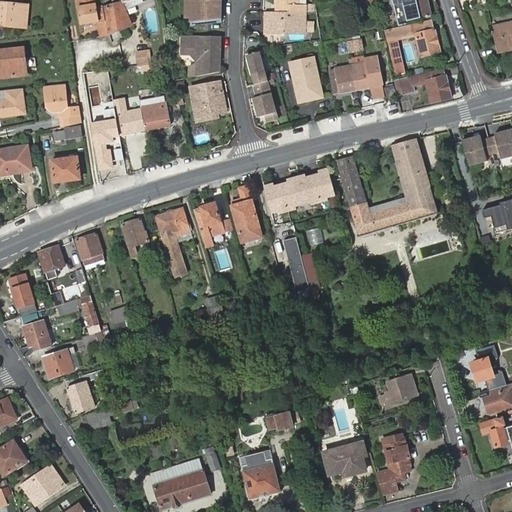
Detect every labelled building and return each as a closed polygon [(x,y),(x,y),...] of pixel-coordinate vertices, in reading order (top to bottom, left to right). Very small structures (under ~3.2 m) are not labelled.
[(101,37),(107,35),(103,6),(97,7),(96,0),(77,0),(82,25),(98,22),(101,37)] [(133,24),(126,9),(124,2),(128,0),(112,0),(113,2),(103,6),(107,35),(133,24)] [(128,0),(124,2),(126,9),(141,2),(139,0),(128,0)] [(221,0),(191,0),(191,16),(191,25),(221,21),(221,0)] [(276,0),(276,11),(304,12),(306,12),(306,4),(298,4),(298,0),(276,0)] [(392,0),(398,26),(401,25),(412,23),(411,20),(431,15),(427,0),(392,0)] [(0,20),(6,21),(6,26),(25,28),(27,6),(0,3),(0,20)] [(276,11),(266,11),(265,27),(265,33),(285,33),(285,30),(304,30),(304,12),(276,11)] [(440,51),(432,18),(412,23),(401,25),(398,26),(385,29),(392,58),(399,57),(395,39),(415,34),(420,56),(440,51)] [(511,21),(492,27),(498,52),(511,48),(511,21)] [(221,36),(181,35),(180,55),(190,55),(196,62),(196,77),(221,72),(221,36)] [(362,38),(349,40),(351,52),(364,50),(362,38)] [(349,40),(336,43),(338,55),(350,53),(351,52),(349,40)] [(0,51),(0,78),(27,75),(23,48),(0,51)] [(137,52),(139,63),(151,62),(150,49),(137,52)] [(260,51),(247,54),(255,84),(268,80),(260,51)] [(383,85),(377,55),(365,57),(365,62),(353,64),(351,65),(357,90),(371,87),(383,85)] [(352,58),(353,64),(365,62),(365,57),(364,55),(352,58)] [(290,62),(298,97),(311,94),(312,99),(323,97),(313,57),(290,62)] [(351,65),(329,69),(335,94),(357,90),(351,65)] [(413,77),(412,75),(394,80),(398,96),(416,91),(415,85),(428,82),(433,102),(452,98),(444,69),(413,77)] [(255,84),(253,84),(257,97),(253,98),(259,119),(265,117),(267,124),(279,121),(268,80),(255,84)] [(190,87),(196,122),(218,118),(217,112),(227,110),(221,82),(190,87)] [(66,83),(43,86),(46,107),(52,113),(62,112),(65,125),(82,122),(80,105),(68,107),(66,83)] [(385,97),(383,85),(371,87),(373,99),(385,97)] [(384,87),(386,98),(396,96),(394,85),(384,87)] [(6,98),(0,98),(0,119),(1,120),(0,118),(28,114),(23,87),(5,90),(6,98)] [(122,112),(126,133),(145,130),(145,128),(170,124),(165,100),(140,104),(139,98),(131,100),(133,110),(122,112)] [(116,118),(91,123),(99,171),(113,169),(109,145),(120,136),(116,118)] [(81,127),(53,131),(54,140),(83,136),(81,127)] [(480,136),(462,140),(470,166),(487,161),(486,157),(499,153),(500,160),(511,156),(511,129),(494,134),(494,136),(481,140),(480,136)] [(369,207),(367,200),(349,205),(351,212),(358,236),(438,212),(417,138),(392,145),(391,146),(405,197),(369,207)] [(0,175),(32,170),(28,146),(0,151),(0,175)] [(50,160),(53,184),(82,180),(78,155),(50,160)] [(367,200),(354,156),(336,160),(349,205),(367,200)] [(322,172),(313,174),(320,202),(330,199),(329,197),(337,195),(329,167),(321,169),(322,172)] [(303,174),(296,176),(304,204),(311,202),(311,205),(320,202),(313,174),(304,177),(303,174)] [(291,181),(282,183),(289,211),(298,208),(298,205),(304,204),(296,176),(290,178),(291,181)] [(272,183),(265,185),(272,213),(279,210),(280,213),(289,211),(282,183),(272,186),(272,183)] [(242,202),(232,204),(243,241),(262,236),(248,185),(238,188),(241,198),(242,202)] [(482,210),(484,219),(491,217),(494,229),(506,226),(507,231),(511,229),(511,199),(500,203),(500,205),(482,210)] [(224,233),(222,223),(215,203),(194,209),(206,249),(214,246),(211,237),(224,233)] [(351,212),(349,205),(340,208),(342,215),(351,212)] [(157,217),(176,277),(187,273),(175,237),(190,232),(183,209),(157,217)] [(122,225),(133,258),(139,257),(135,245),(149,241),(146,231),(144,231),(140,220),(122,225)] [(302,255),(294,221),(283,224),(296,277),(307,274),(302,255)] [(177,242),(192,238),(190,232),(175,237),(177,242)] [(77,240),(85,266),(104,260),(105,259),(96,233),(77,240)] [(40,252),(46,272),(64,266),(58,246),(40,252)] [(308,253),(302,255),(307,274),(315,301),(320,299),(317,289),(320,288),(308,253)] [(104,260),(85,266),(86,269),(105,264),(104,260)] [(87,281),(83,269),(75,272),(79,284),(87,281)] [(9,279),(12,289),(28,284),(25,274),(9,279)] [(53,277),(46,279),(49,290),(56,287),(53,277)] [(12,289),(21,317),(37,312),(28,284),(12,289)] [(55,306),(64,303),(60,292),(52,294),(55,306)] [(82,305),(91,334),(102,330),(99,321),(91,295),(61,304),(63,310),(63,311),(59,311),(61,317),(79,311),(78,306),(82,305)] [(206,299),(211,317),(224,314),(219,296),(206,299)] [(110,311),(114,324),(129,319),(125,306),(110,311)] [(150,319),(154,332),(163,329),(159,316),(150,319)] [(99,321),(102,330),(106,343),(112,341),(106,319),(99,321)] [(129,319),(114,324),(116,330),(128,326),(129,328),(131,327),(129,319)] [(19,348),(23,355),(52,346),(47,331),(43,332),(40,321),(24,326),(29,345),(19,348)] [(100,348),(107,346),(106,343),(102,330),(91,334),(83,336),(87,348),(99,344),(100,348)] [(182,342),(159,350),(162,357),(184,350),(182,342)] [(478,361),(470,363),(476,382),(484,380),(488,391),(506,385),(502,372),(499,370),(493,372),(490,363),(496,361),(498,358),(494,345),(475,351),(478,361)] [(44,357),(51,378),(76,370),(76,369),(80,367),(74,347),(44,357)] [(415,385),(409,368),(384,376),(388,390),(384,392),(385,394),(379,396),(382,406),(414,396),(412,386),(415,385)] [(66,381),(76,413),(95,407),(87,381),(106,376),(103,369),(66,381)] [(488,391),(482,392),(488,414),(511,406),(511,387),(490,395),(488,391)] [(8,398),(4,400),(9,411),(13,409),(8,398)] [(131,399),(120,403),(123,412),(133,408),(131,399)] [(9,411),(4,400),(0,401),(0,425),(17,419),(13,409),(9,411)] [(114,405),(82,415),(87,431),(110,423),(108,417),(117,414),(114,405)] [(267,418),(269,429),(277,427),(278,430),(293,426),(290,412),(267,418)] [(491,431),(495,446),(511,442),(511,441),(511,434),(511,433),(509,431),(506,432),(504,425),(506,425),(503,417),(481,424),(484,433),(491,431)] [(386,451),(371,455),(383,496),(399,493),(395,476),(412,472),(411,467),(412,466),(403,433),(383,438),(386,451)] [(0,449),(0,470),(4,476),(27,461),(14,440),(0,449)] [(323,451),(329,474),(344,471),(345,476),(365,471),(362,456),(366,455),(363,441),(323,451)] [(205,448),(212,471),(221,469),(214,446),(205,448)] [(264,451),(245,455),(247,464),(242,465),(250,498),(280,491),(272,458),(266,459),(264,451)] [(22,485),(30,496),(33,493),(40,502),(65,484),(51,464),(22,485)] [(155,485),(162,509),(210,494),(203,471),(155,485)] [(1,488),(0,488),(0,508),(8,505),(1,488)] [(33,493),(30,496),(36,505),(40,502),(33,493)] [(85,511),(79,503),(66,511),(85,511)]
